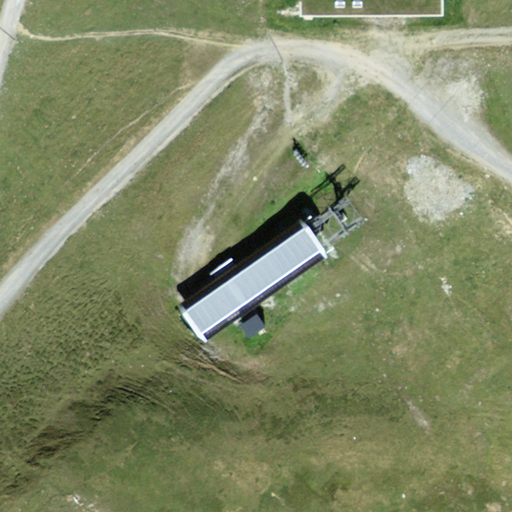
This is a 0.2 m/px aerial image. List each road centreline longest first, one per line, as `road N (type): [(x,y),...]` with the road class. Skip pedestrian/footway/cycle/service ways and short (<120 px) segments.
road 1 (track): [(0,301),(257,52),(311,45),(357,52)]
road 2 (track): [(357,52),(425,99),(511,177)]
road 3 (track): [(511,35),(357,52)]
